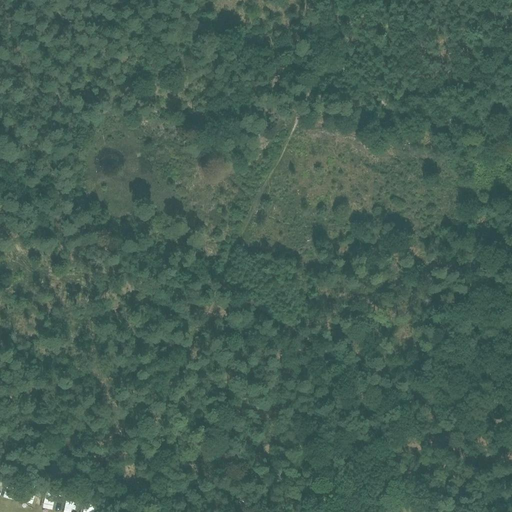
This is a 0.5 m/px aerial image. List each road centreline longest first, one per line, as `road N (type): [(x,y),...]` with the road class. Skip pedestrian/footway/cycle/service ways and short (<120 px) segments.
road 1 (track): [(0,194),(217,279),(340,361),(416,395),(511,263)]
road 2 (track): [(511,106),(486,124),(390,110),(319,57),(339,0)]
road 3 (track): [(122,0),(314,70)]
